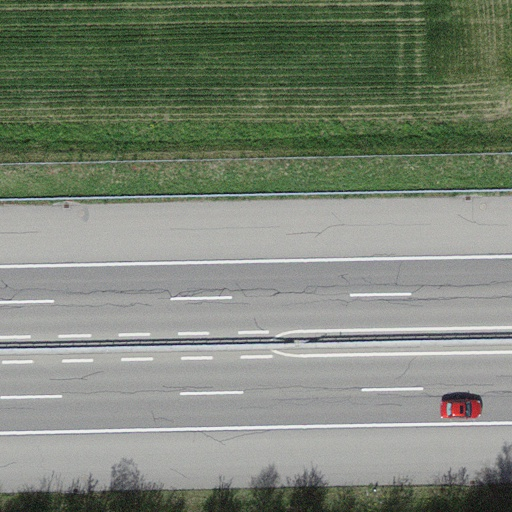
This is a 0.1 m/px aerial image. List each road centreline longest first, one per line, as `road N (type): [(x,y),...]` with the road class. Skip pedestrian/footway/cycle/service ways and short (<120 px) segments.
road 1 (motorway): [(0,398),(511,388)]
road 2 (motorway): [(511,293),(0,302)]
